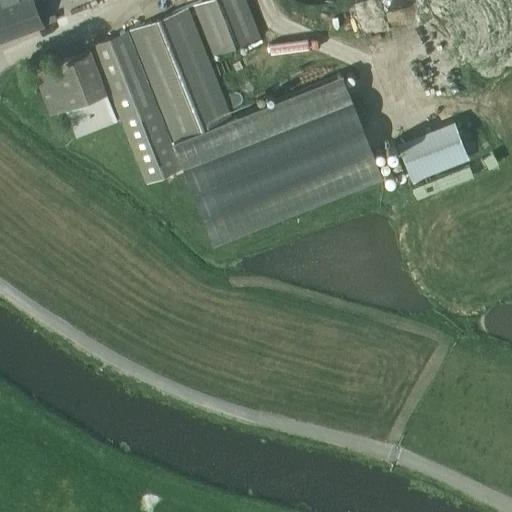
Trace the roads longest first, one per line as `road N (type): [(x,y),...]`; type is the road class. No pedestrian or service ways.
road 1 (unclassified): [(511,508),(394,454),(167,386),(0,283)]
road 2 (track): [(265,0),(278,20),(359,58),(388,125)]
road 3 (track): [(0,64),(128,0)]
